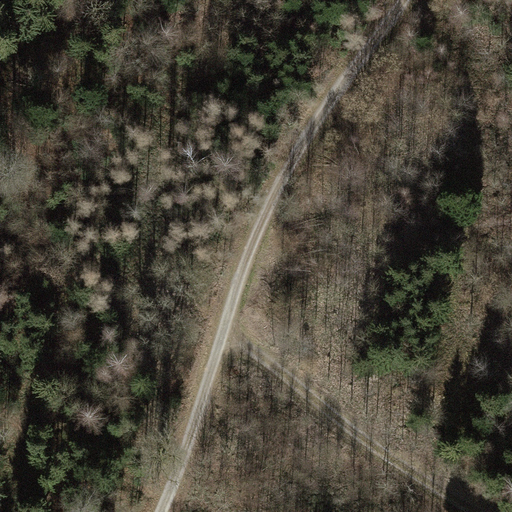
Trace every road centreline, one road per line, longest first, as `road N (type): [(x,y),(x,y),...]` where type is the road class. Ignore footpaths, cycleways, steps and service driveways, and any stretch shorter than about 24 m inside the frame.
road 1 (track): [(401,0),(277,187),(160,511)]
road 2 (track): [(223,324),(381,451),(476,511)]
